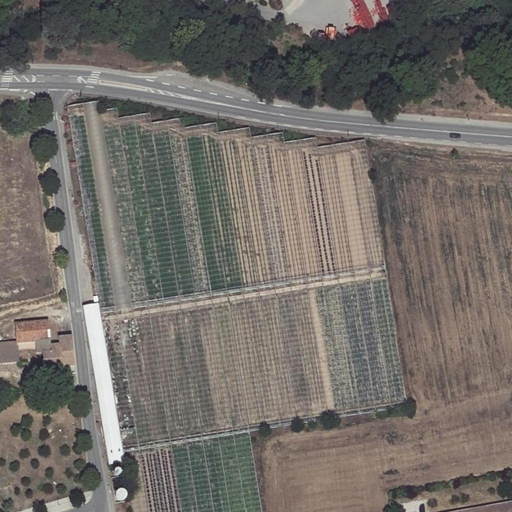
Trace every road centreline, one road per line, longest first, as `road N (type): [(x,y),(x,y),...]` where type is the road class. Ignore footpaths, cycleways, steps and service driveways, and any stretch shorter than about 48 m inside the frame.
road 1 (residential): [(50,85),(102,507)]
road 2 (tertiary): [(228,105),(511,137)]
road 3 (tertiary): [(228,105),(51,71)]
road 4 (tertiary): [(50,85),(228,105)]
